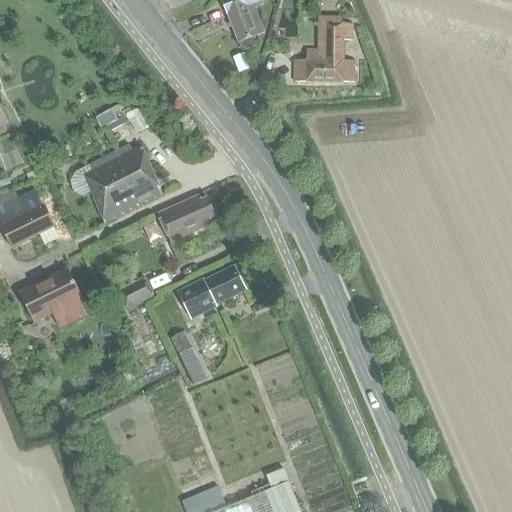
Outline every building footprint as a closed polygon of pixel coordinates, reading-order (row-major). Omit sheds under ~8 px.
[(252,7),(262,3),(260,0),(224,0),(220,2),(238,44),(241,52),(255,47),(253,42),(265,37),(252,7)] [(342,62),(342,52),(343,40),(350,40),(350,24),(341,24),(341,18),(317,18),(317,52),(305,52),(305,61),(294,61),(294,82),(305,82),(305,83),(342,83),(342,82),(353,82),(353,62),(342,62)] [(236,56),(242,71),(253,67),(248,52),(236,56)] [(0,164),(23,161),(19,136),(0,139),(0,164)] [(140,149),(132,153),(129,147),(88,166),(91,173),(83,177),(105,223),(163,196),(140,149)] [(10,173),(0,175),(0,186),(13,183),(10,173)] [(0,207),(0,223),(1,226),(43,206),(36,190),(0,207)] [(180,238),(192,233),(211,224),(208,219),(213,217),(206,199),(201,201),(198,197),(158,215),(169,241),(180,236),(180,238)] [(44,207),(1,228),(11,249),(54,228),(44,207)] [(233,268),(204,283),(203,281),(178,293),(190,319),(215,307),(215,305),(244,291),(233,268)] [(19,293),(34,324),(52,315),(59,330),(85,317),(78,303),(82,301),(67,270),(19,293)] [(118,292),(128,311),(155,297),(145,278),(118,292)] [(190,348),(184,333),(170,339),(177,354),(190,348)] [(193,386),(208,379),(193,347),(178,355),(193,386)] [(300,511),(283,470),(266,477),(271,490),(217,511),(300,511)] [(188,511),(215,511),(222,509),(215,491),(185,503),(188,511)]
